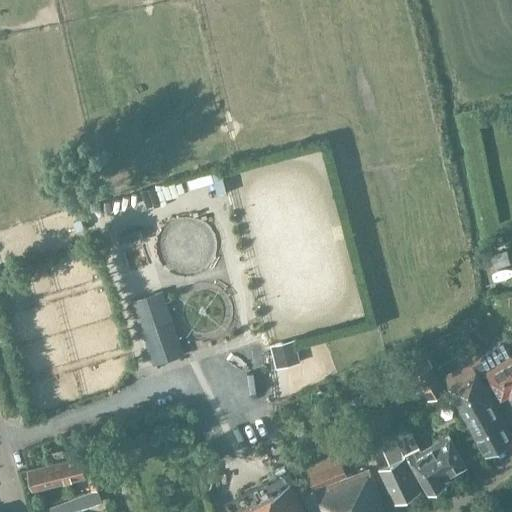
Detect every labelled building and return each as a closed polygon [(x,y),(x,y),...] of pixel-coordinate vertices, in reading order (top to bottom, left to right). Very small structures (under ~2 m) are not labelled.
[(508,251),(490,254),(494,270),(511,266),(508,251)] [(134,304),(154,365),(184,355),(164,294),(134,304)] [(476,330),(468,335),(474,345),(482,340),(476,330)] [(292,340),(270,345),(276,369),(298,363),(292,340)] [(511,357),(503,342),(479,355),(485,366),(502,395),(510,391),(511,394),(511,357)] [(479,355),(473,343),(463,348),(476,371),(485,366),(479,355)] [(415,374),(429,400),(447,390),(433,364),(415,374)] [(511,438),(511,435),(476,371),(448,387),(486,453),(511,438)] [(347,399),(355,414),(364,409),(357,394),(347,399)] [(428,491),(445,481),(443,477),(466,464),(449,434),(421,450),(411,432),(398,439),(404,450),(408,458),(410,457),(428,491)] [(421,489),(420,488),(398,442),(383,449),(390,464),(380,469),(385,481),(394,501),(421,489)] [(369,469),(321,488),(319,486),(348,474),(339,451),(305,464),(317,488),(303,495),(311,511),(384,511),(380,502),(383,501),(369,469)] [(28,471),(33,491),(86,477),(81,457),(28,471)] [(306,511),(291,483),(293,482),(285,466),(274,472),(283,487),(237,511),(306,511)] [(87,480),(91,490),(102,486),(99,476),(87,480)] [(78,511),(104,503),(99,490),(73,500),(73,501),(45,511),(78,511)]
